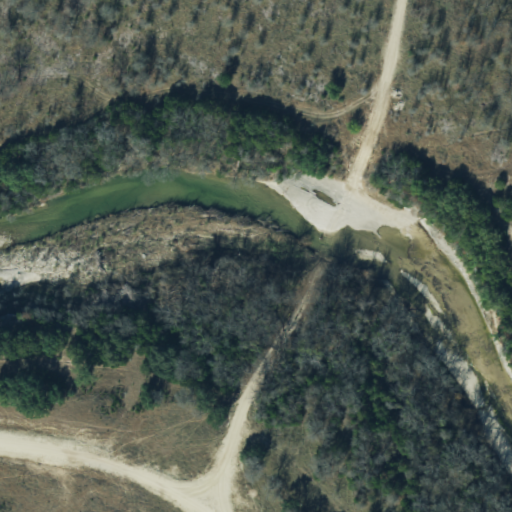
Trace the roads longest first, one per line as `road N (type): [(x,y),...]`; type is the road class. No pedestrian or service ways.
road 1 (track): [(211,505),(229,430),(379,95),(394,0)]
road 2 (track): [(0,432),(131,464),(218,511)]
